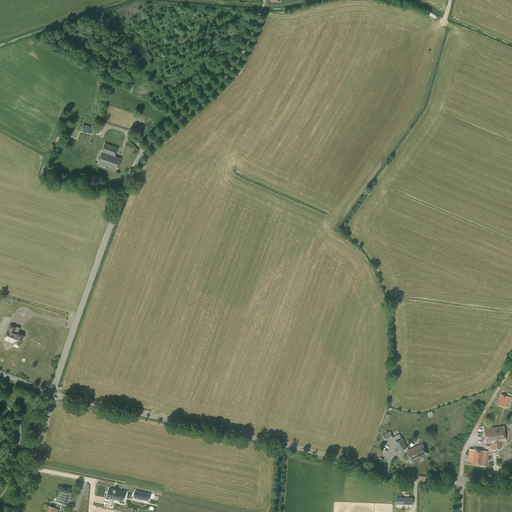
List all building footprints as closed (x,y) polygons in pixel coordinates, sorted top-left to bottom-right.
[(87,126),(83,125),(81,131),(85,132),(92,134),(94,128),(87,126)] [(70,137),(73,129),(67,127),(64,135),(70,137)] [(101,152),(102,152),(98,163),(117,170),(121,159),(115,157),(118,148),(105,143),(101,152)] [(23,336),(17,333),(17,334),(14,332),(16,328),(10,326),(8,330),(4,339),(20,345),(23,336)] [(501,394),(497,404),(506,408),(510,398),(501,394)] [(500,449),(499,442),(505,441),(504,427),(484,429),(485,443),(490,443),(491,450),(500,449)] [(386,441),(392,438),(392,437),(390,433),(389,432),(382,435),(386,441)] [(402,438),(394,442),(399,452),(405,449),(406,452),(411,462),(427,455),(422,444),(408,451),(407,448),(402,438)] [(468,462),(471,462),(471,465),(485,467),(487,452),(469,449),(468,462)] [(109,489),(107,497),(111,498),(113,499),(121,501),(123,492),(116,490),(113,489),(113,490),(109,489)] [(59,491),(55,502),(66,505),(69,494),(59,491)] [(135,491),(134,497),(148,501),(149,498),(149,496),(150,495),(135,491)]
